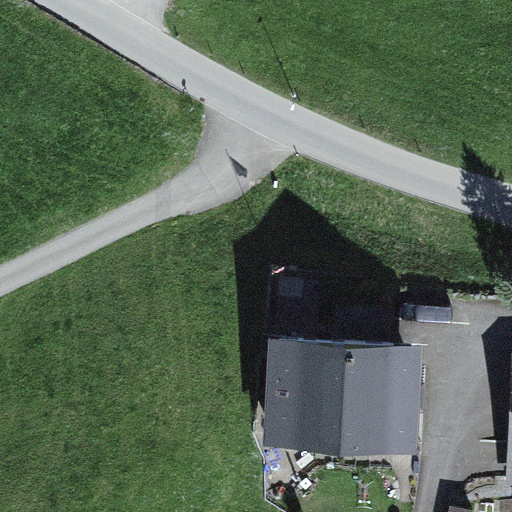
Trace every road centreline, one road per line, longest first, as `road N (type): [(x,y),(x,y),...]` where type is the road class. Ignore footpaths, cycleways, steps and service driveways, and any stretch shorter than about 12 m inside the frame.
road 1 (tertiary): [(511,188),(401,154),(105,0)]
road 2 (track): [(0,284),(329,116)]
road 3 (track): [(425,511),(460,347),(511,344)]
